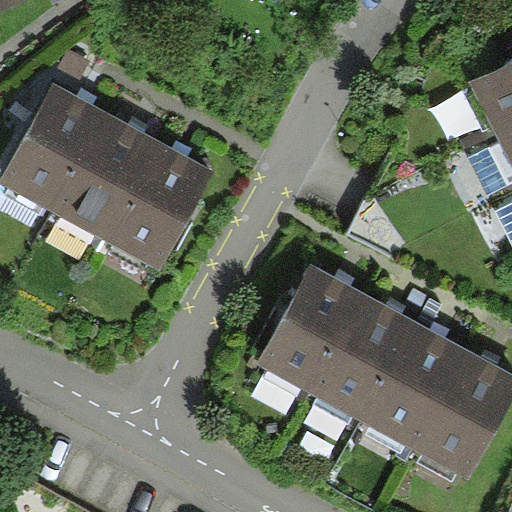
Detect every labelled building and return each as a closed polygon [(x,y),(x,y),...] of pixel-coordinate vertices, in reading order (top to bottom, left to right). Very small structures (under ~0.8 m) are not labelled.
[(0,0),(0,8),(18,0),(0,0)] [(511,62),(473,83),(511,157),(511,62)] [(58,87),(6,184),(162,268),(215,171),(181,153),(135,128),(95,106),(58,87)] [(441,105),(458,134),(488,117),(471,88),(441,105)] [(312,273),(262,370),(468,476),(511,390),(511,375),(488,364),(436,337),(391,314),(339,287),(312,273)]
